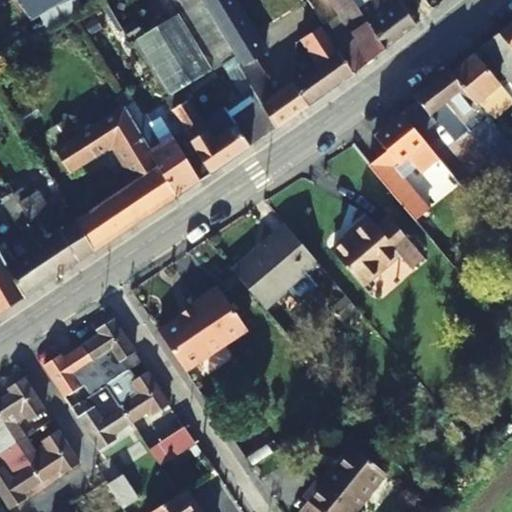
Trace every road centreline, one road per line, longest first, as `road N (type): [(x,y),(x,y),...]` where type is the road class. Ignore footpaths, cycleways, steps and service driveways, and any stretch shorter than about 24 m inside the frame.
road 1 (tertiary): [(10,334),(345,107),(485,0)]
road 2 (residential): [(10,334),(95,470),(29,511)]
